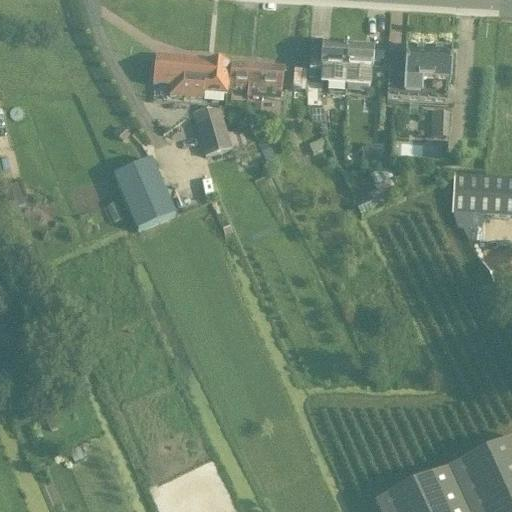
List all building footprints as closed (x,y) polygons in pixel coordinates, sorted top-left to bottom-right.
[(344,71),(345,50),(321,49),(321,48),(310,47),(308,74),(319,75),(319,84),(320,84),(320,86),(344,87),(345,71),(344,71)] [(370,72),(370,68),(379,69),(379,64),(384,64),(384,54),(371,53),(371,51),(345,50),(344,71),(345,71),(344,87),(368,89),(369,72),(370,72)] [(447,83),(448,54),(430,53),(416,53),(402,52),(387,52),(385,102),(446,105),(447,83)] [(202,96),(205,64),(164,60),(158,59),(155,59),(154,64),(152,88),(153,88),(151,104),(188,107),(188,103),(201,104),(202,96)] [(225,98),(226,91),(228,66),(229,66),(205,64),(202,96),(225,98)] [(228,66),(226,91),(247,93),(246,100),(280,102),(283,71),(228,66)] [(295,72),(293,93),(305,94),(307,73),(295,72)] [(319,109),(320,86),(320,84),(319,84),(308,83),(307,108),(319,109)] [(223,118),(221,109),(194,116),(205,160),(229,154),(225,137),(221,119),(223,118)] [(447,116),(431,116),(431,140),(447,140),(447,116)] [(111,136),(121,145),(128,137),(118,129),(111,136)] [(250,139),(225,137),(229,154),(252,147),(250,139)] [(313,158),(328,152),(323,139),(308,145),(313,158)] [(273,159),(266,145),(257,149),(265,164),(273,159)] [(151,163),(113,179),(138,235),(175,219),(151,163)] [(452,218),(511,221),(511,181),(454,179),(452,218)] [(4,192),(11,209),(13,212),(18,210),(24,207),(15,187),(4,192)] [(356,203),(355,204),(353,204),(353,205),(356,210),(361,220),(364,218),(366,217),(371,215),(364,199),(357,202),(356,203)] [(494,293),(494,292),(511,283),(511,255),(510,252),(481,267),(480,268),(488,282),(494,293)] [(53,416),(44,419),(50,434),(59,431),(53,416)] [(511,511),(511,445),(374,508),(376,511),(511,511)] [(79,452),(69,456),(73,466),(83,462),(79,452)]
